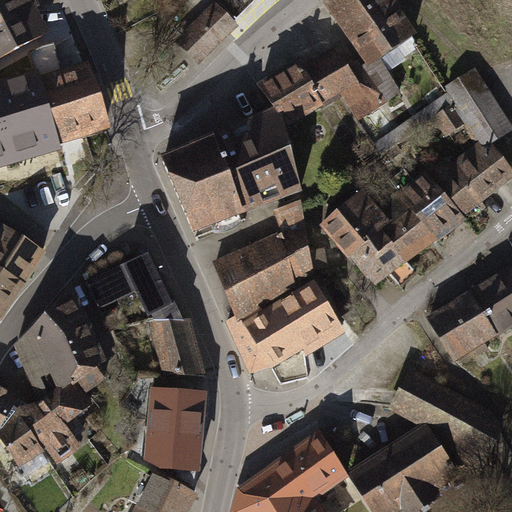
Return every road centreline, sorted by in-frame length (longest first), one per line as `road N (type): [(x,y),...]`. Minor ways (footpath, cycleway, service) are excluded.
road 1 (residential): [(235,405),(299,397),(511,218)]
road 2 (residential): [(159,201),(101,228),(54,270),(0,352)]
road 3 (tertiary): [(235,405),(220,347),(159,201)]
road 4 (residential): [(134,129),(216,76),(295,0)]
road 5 (tertiary): [(134,129),(84,0)]
